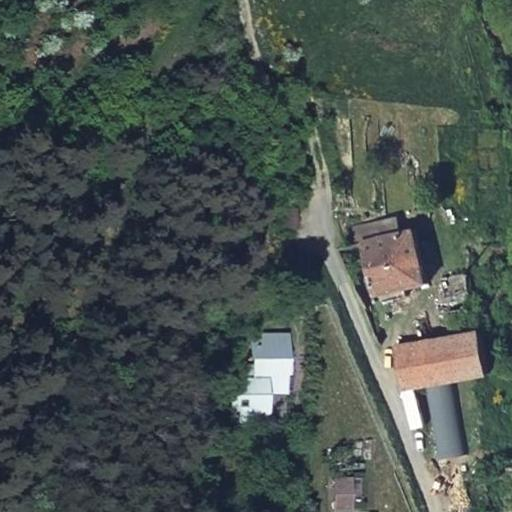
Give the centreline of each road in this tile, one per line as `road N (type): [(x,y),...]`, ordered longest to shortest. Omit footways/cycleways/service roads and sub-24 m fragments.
road 1 (unclassified): [(438,511),(312,202)]
road 2 (track): [(312,202),(240,0)]
